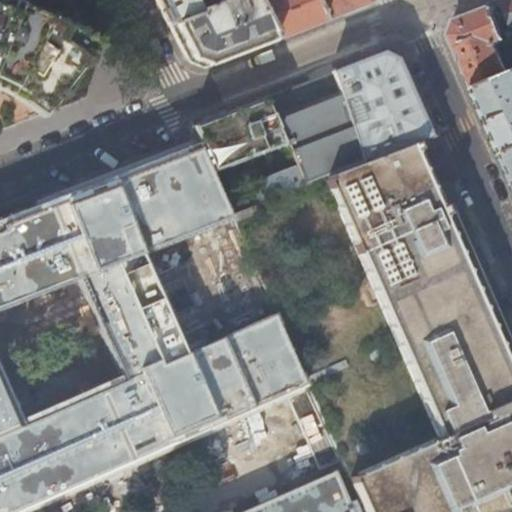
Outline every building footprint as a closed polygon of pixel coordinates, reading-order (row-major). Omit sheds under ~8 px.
[(0,0),(0,79),(3,81),(11,86),(47,109),(90,49),(65,30),(38,14),(2,0),(0,0)] [(155,0),(165,19),(184,56),(208,65),(272,41),(252,1),(251,0),(155,0)] [(251,0),(252,1),(254,0),(282,0),(298,31),(323,21),(312,0),(251,0)] [(254,0),(252,1),(272,41),(298,31),(282,0),(254,0)] [(312,0),(323,21),(335,16),(370,3),(368,0),(312,0)] [(511,1),(501,6),(511,29),(511,28),(511,1)] [(475,93),(511,75),(511,50),(510,46),(502,49),(508,64),(504,66),(497,51),(496,51),(494,49),(497,48),(496,46),(505,42),(493,9),(456,23),(450,37),(465,69),(475,93)] [(381,52),(330,71),(361,161),(415,141),(429,135),(395,59),(388,55),(381,52)] [(330,71),(263,97),(284,144),(295,165),(303,184),(361,161),(330,71)] [(511,75),(475,93),(485,115),(504,158),(511,154),(511,75)] [(210,173),(284,144),(263,97),(189,126),(201,153),(210,173)] [(418,149),(415,141),(361,161),(303,184),(257,201),(228,213),(302,379),(361,511),(511,511),(511,361),(511,360),(434,184),(418,149)] [(228,213),(210,173),(201,153),(132,180),(0,230),(0,308),(96,273),(142,375),(0,433),(0,505),(1,505),(14,499),(107,460),(114,476),(115,475),(118,474),(120,472),(122,468),(123,465),(122,461),(122,458),(121,454),(302,379),(228,213)] [(257,201),(303,184),(295,165),(250,183),(257,201)] [(219,432),(202,438),(211,462),(228,456),(219,432)] [(244,511),(350,511),(333,475),(244,511)] [(14,499),(1,505),(4,511),(15,511),(16,511),(16,507),(15,504),(14,499)]
